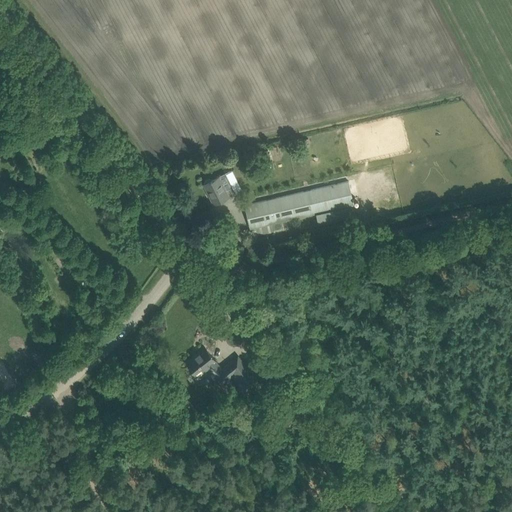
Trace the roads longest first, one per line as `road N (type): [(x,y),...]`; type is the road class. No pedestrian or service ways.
road 1 (unclassified): [(0,428),(75,377),(132,324),(168,284),(182,252),(164,203),(3,0)]
road 2 (track): [(180,264),(203,275),(238,271),(511,208)]
road 3 (track): [(58,390),(113,511)]
